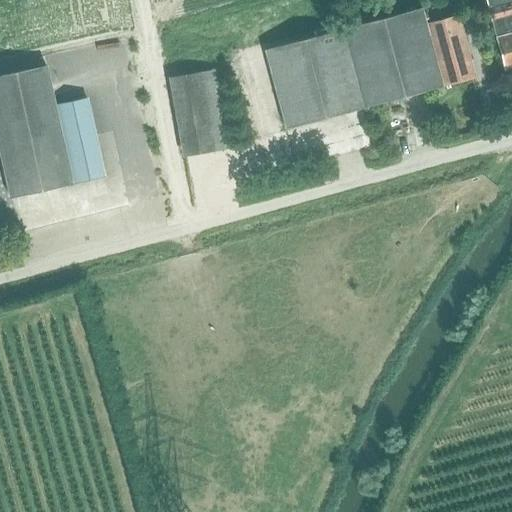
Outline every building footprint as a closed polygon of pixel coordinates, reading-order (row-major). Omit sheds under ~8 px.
[(511,0),(485,0),(491,21),(492,21),(504,68),(511,66),(511,0)] [(425,24),(421,8),(343,28),(364,106),(442,85),(473,77),(457,15),(425,24)] [(343,28),(264,49),(285,127),(364,106),(343,28)] [(169,64),(176,144),(222,140),(215,60),(169,64)] [(0,156),(9,197),(11,196),(71,183),(71,182),(103,175),(86,97),(54,105),(45,65),(0,75),(0,156)]
